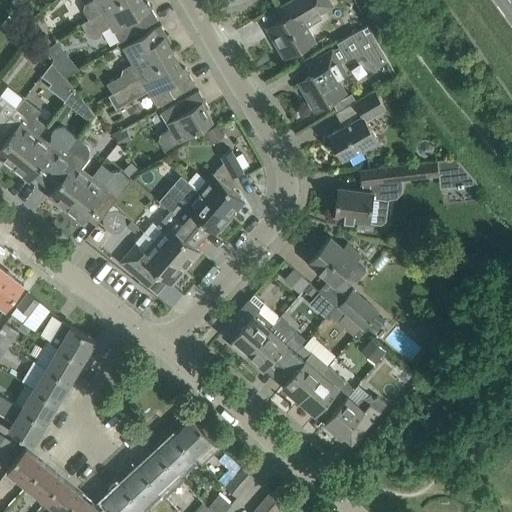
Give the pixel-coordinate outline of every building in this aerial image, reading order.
[(101,35),(102,30),(111,25),(120,42),(158,20),(148,2),(145,4),(142,0),(122,0),(89,20),(81,23),(86,31),(85,32),(88,36),(95,38),(101,35)] [(89,20),(122,0),(90,0),(85,3),(83,10),(89,20)] [(297,0),(302,8),(312,2),(317,10),(332,2),(330,0),(297,0)] [(285,59),(316,41),(298,9),(270,25),(277,38),(274,40),(285,59)] [(3,21),(0,24),(2,26),(9,33),(18,23),(11,16),(9,14),(6,18),(3,21)] [(113,93),(127,85),(175,57),(168,44),(171,42),(161,25),(123,47),(132,63),(123,69),(121,75),(107,83),(113,93)] [(339,61),(346,57),(346,58),(364,53),(376,66),(388,59),(368,25),(337,42),(339,46),(306,64),(312,75),(298,83),(315,111),(346,93),(338,79),(346,74),(339,61)] [(47,34),(38,39),(43,47),(51,42),(47,34)] [(60,56),(60,46),(56,41),(46,50),(55,60),(60,56)] [(32,42),(24,51),(34,60),(41,50),(32,42)] [(175,57),(127,85),(132,94),(139,96),(148,90),(158,107),(196,85),(186,67),(182,69),(175,57)] [(51,83),(61,71),(53,61),(41,76),(51,83)] [(386,109),(375,89),(354,101),(363,116),(329,135),(343,159),(362,148),(365,151),(379,142),(367,120),(386,109)] [(199,90),(161,112),(170,128),(160,134),(159,140),(164,150),(213,122),(206,110),(209,107),(199,90)] [(352,94),(334,104),(338,111),(356,100),(352,94)] [(17,108),(17,107),(0,95),(0,124),(2,126),(17,108)] [(47,124),(36,116),(40,111),(24,98),(17,107),(17,108),(2,126),(11,134),(0,147),(0,158),(12,168),(38,135),(47,124)] [(96,115),(87,104),(80,113),(91,122),(96,115)] [(224,136),(217,125),(205,132),(212,143),(224,136)] [(40,169),(49,176),(79,137),(65,127),(62,126),(58,126),(56,128),(53,131),(52,136),(51,139),(48,143),(38,135),(12,168),(30,181),(40,169)] [(126,130),(116,136),(121,146),(132,140),(126,130)] [(79,137),(49,176),(58,183),(48,196),(65,209),(91,176),(81,168),(86,162),(90,157),(91,153),(90,149),(88,144),(79,137)] [(420,141),(417,147),(420,153),(425,156),(431,154),(434,148),(432,142),(426,139),(420,141)] [(198,190),(230,217),(245,201),(224,183),(231,174),(233,177),(244,171),(232,150),(221,156),(224,161),(198,190)] [(466,171),(455,159),(437,161),(439,174),(441,188),(478,184),(466,171)] [(402,179),(404,179),(439,174),(437,161),(360,170),(362,184),(363,184),(364,191),(338,188),(335,215),(344,217),(344,220),(354,222),(354,221),(370,223),(370,222),(381,224),(385,220),(388,200),(382,199),(382,198),(390,199),(397,198),(402,193),(403,185),(402,179)] [(108,210),(123,191),(132,179),(122,172),(111,172),(102,184),(91,176),(65,209),(83,223),(99,202),(108,210)] [(198,190),(190,200),(187,189),(176,185),(161,201),(167,208),(170,210),(189,226),(196,217),(216,234),(230,217),(198,190)] [(181,235),(189,226),(170,210),(157,225),(153,222),(144,232),(186,268),(201,252),(181,235)] [(131,221),(127,226),(134,233),(139,227),(131,221)] [(172,285),(186,268),(144,232),(136,242),(137,243),(121,262),(142,280),(152,268),(172,285)] [(366,265),(359,258),(361,255),(347,243),(343,247),(330,236),(308,262),(343,292),(352,281),(358,280),(367,270),(366,265)] [(428,237),(423,242),(424,249),(424,250),(432,252),(437,247),(436,239),(428,237)] [(24,285),(4,270),(0,275),(0,303),(6,308),(24,285)] [(295,270),(287,279),(299,290),(307,281),(295,270)] [(364,330),(364,329),(372,336),(386,321),(378,313),(380,311),(354,289),(338,306),(361,328),(364,330)] [(29,316),(40,302),(28,293),(17,307),(29,316)] [(244,356),(246,353),(247,355),(281,316),(280,315),(279,316),(264,302),(260,307),(250,299),(234,317),(221,332),(234,343),(232,345),(244,356)] [(281,316),(247,355),(264,369),(277,354),(286,362),(302,344),(294,337),(298,332),(280,317),(281,316)] [(425,317),(414,330),(424,338),(435,326),(425,317)] [(83,361),(96,340),(71,325),(71,326),(62,321),(50,341),(59,346),(83,361)] [(0,330),(0,340),(9,346),(19,331),(5,323),(0,330)] [(313,334),(304,343),(327,363),(335,354),(313,334)] [(371,338),(362,348),(377,361),(386,350),(371,338)] [(0,358),(9,346),(0,340),(0,358)] [(296,370),(282,385),(299,400),(328,366),(302,344),(286,362),(296,370)] [(71,382),(83,361),(59,346),(46,367),(71,382)] [(348,396),(349,396),(355,389),(328,366),(299,400),(316,414),(329,399),(338,406),(338,407),(348,396)] [(58,403),(71,382),(46,367),(34,388),(58,403)] [(46,424),(58,403),(34,388),(21,409),(46,424)] [(364,429),(387,404),(378,396),(373,399),(371,395),(356,403),(349,396),(348,396),(338,407),(338,406),(325,422),(342,437),(355,421),(364,429)] [(46,424),(21,409),(0,396),(0,412),(14,421),(9,430),(34,444),(46,424)] [(220,447),(215,443),(211,440),(212,439),(192,418),(174,435),(194,456),(202,465),(220,447)] [(177,472),(194,456),(174,435),(156,451),(183,481),(184,480),(177,472)] [(0,444),(0,464),(2,465),(16,444),(5,437),(0,444)] [(26,486),(44,463),(26,448),(7,471),(26,486)] [(166,497),(183,481),(156,451),(138,468),(158,489),(166,497)] [(45,501),(63,479),(44,463),(26,486),(45,501)] [(225,472),(218,480),(226,487),(237,497),(255,477),(245,468),(243,467),(232,479),(225,472)] [(140,505),(158,489),(138,468),(121,484),(140,505)] [(67,511),(82,494),(63,479),(45,501),(56,510),(54,511),(67,511)] [(113,511),(133,511),(140,505),(121,484),(103,500),(113,511)] [(278,511),(285,504),(271,491),(253,511),(278,511)] [(98,511),(101,509),(82,494),(67,511),(98,511)] [(215,511),(224,511),(231,504),(220,494),(208,506),(215,511)] [(215,511),(208,506),(203,502),(194,511),(215,511)]
